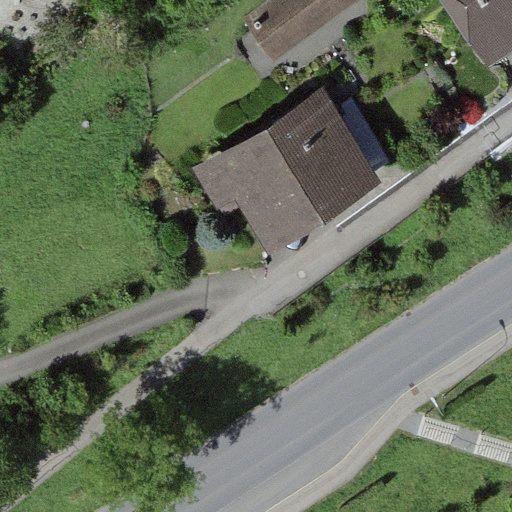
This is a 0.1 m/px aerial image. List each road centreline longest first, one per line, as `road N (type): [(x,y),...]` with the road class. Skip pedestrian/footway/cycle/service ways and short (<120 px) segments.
road 1 (secondary): [(511,288),(164,511)]
road 2 (residential): [(511,121),(260,289)]
